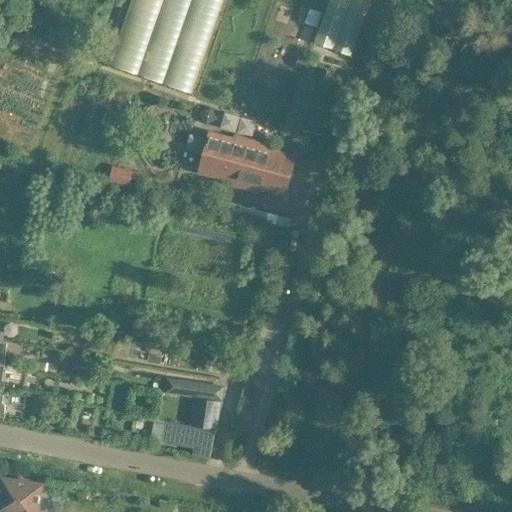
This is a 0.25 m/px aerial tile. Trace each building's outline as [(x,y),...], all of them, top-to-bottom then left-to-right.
[(131,0),(112,66),(194,91),(221,0),(131,0)] [(325,0),(312,41),(352,54),(369,0),(325,0)] [(314,26),(320,11),(308,6),(302,21),(314,26)] [(284,193),(294,156),(210,134),(200,172),(222,178),(221,182),(260,193),(262,187),(284,193)] [(132,168),(113,164),(109,180),(129,185),(132,168)] [(177,392),(201,396),(203,383),(178,379),(177,392)] [(215,430),(168,420),(164,440),(195,446),(194,454),(210,458),(215,430)] [(36,511),(41,485),(3,478),(0,493),(0,511),(4,511),(36,511)]
